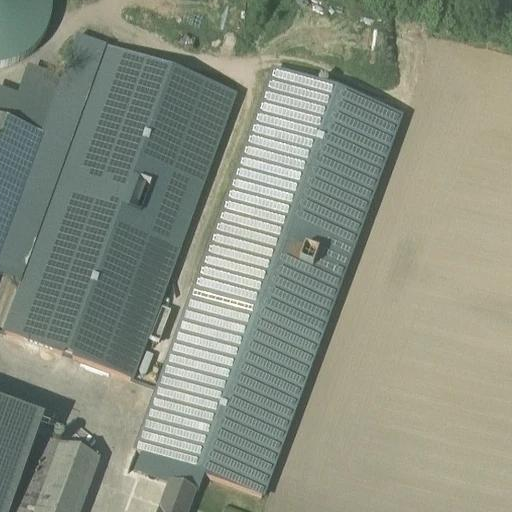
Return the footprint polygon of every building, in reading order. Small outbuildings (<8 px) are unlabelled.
[(0,0),(0,70),(12,67),(22,61),(32,54),(39,45),(45,34),(49,23),(50,11),(49,0),(0,0)] [(234,103),(107,57),(7,335),(133,380),(234,103)] [(397,121),(271,76),(134,457),(260,502),(397,121)] [(0,127),(0,248),(39,142),(0,127)] [(88,511),(105,467),(0,429),(0,511),(88,511)] [(185,511),(191,499),(168,490),(160,511),(185,511)]
